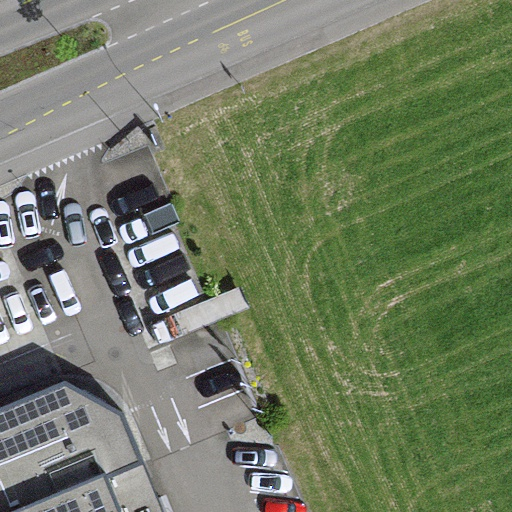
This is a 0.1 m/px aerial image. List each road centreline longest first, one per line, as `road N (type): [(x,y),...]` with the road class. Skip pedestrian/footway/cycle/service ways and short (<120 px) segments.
road 1 (primary): [(0,108),(134,13)]
road 2 (primary): [(134,13),(0,44)]
